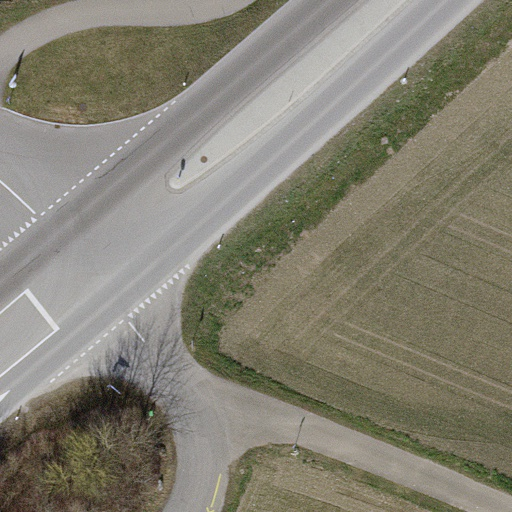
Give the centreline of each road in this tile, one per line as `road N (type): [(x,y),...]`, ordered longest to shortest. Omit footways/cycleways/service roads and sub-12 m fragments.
road 1 (secondary): [(106,292),(447,0)]
road 2 (secondary): [(334,0),(59,238)]
road 3 (track): [(214,418),(292,426),(511,511)]
road 4 (residential): [(196,511),(214,418),(106,292)]
road 5 (secondary): [(0,383),(106,292)]
